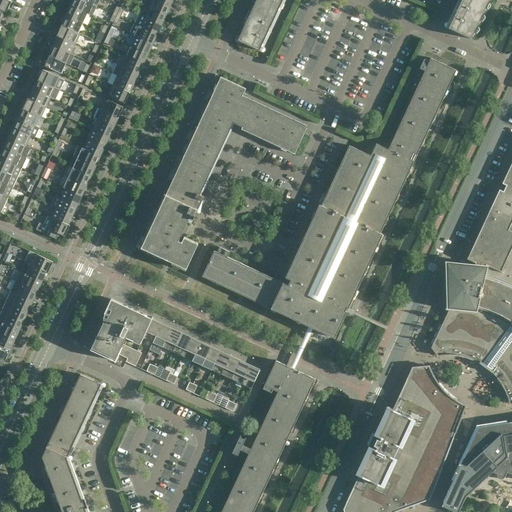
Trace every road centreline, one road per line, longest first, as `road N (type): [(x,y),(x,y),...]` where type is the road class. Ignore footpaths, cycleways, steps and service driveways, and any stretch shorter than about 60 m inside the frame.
road 1 (tertiary): [(51,339),(192,40)]
road 2 (unclassified): [(300,182),(248,159),(237,165),(216,211),(253,246),(275,240),(294,195)]
road 3 (unclassified): [(432,265),(511,99)]
road 4 (residential): [(116,511),(99,443),(133,374)]
road 5 (unclassified): [(410,23),(364,119),(335,108)]
road 6 (tertiary): [(0,450),(51,339)]
